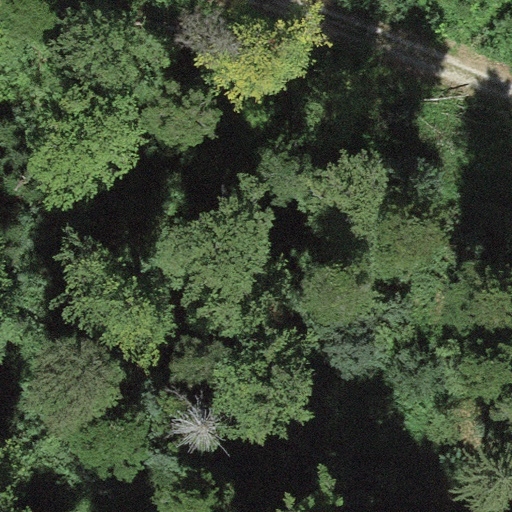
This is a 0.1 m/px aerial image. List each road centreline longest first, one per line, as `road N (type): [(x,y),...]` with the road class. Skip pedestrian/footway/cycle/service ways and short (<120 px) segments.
road 1 (track): [(511,123),(343,51)]
road 2 (track): [(343,51),(231,0)]
